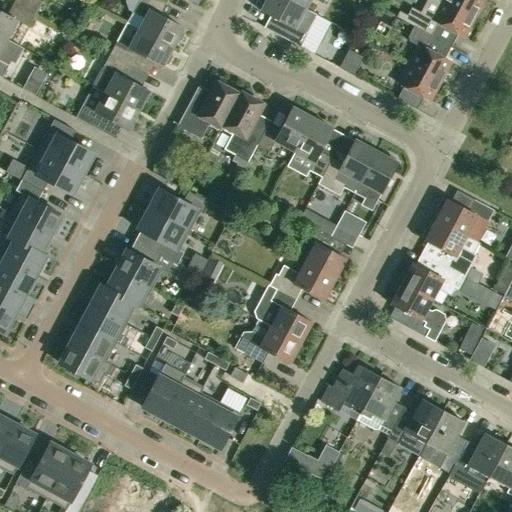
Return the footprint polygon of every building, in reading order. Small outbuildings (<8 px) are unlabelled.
[(39,0),(14,0),(14,2),(36,14),(43,2),(39,0)] [(160,15),(166,2),(161,0),(138,0),(132,12),(145,18),(140,29),(173,47),(176,41),(181,40),(184,34),(182,29),(183,27),(160,15)] [(300,20),(305,9),(288,0),(266,0),(261,11),(285,24),(279,35),(300,47),(311,26),(300,20)] [(288,0),(305,9),(310,0),(314,0),(323,4),(325,0),(288,0)] [(413,26),(431,35),(451,46),(458,33),(465,37),(475,18),(442,0),(441,0),(426,0),(420,11),(411,5),(406,14),(398,10),(395,16),(413,26)] [(441,0),(442,0),(475,18),(484,0),(441,0)] [(36,14),(14,2),(7,15),(0,10),(0,35),(6,39),(17,20),(29,27),(36,14)] [(451,46),(431,35),(413,26),(408,36),(409,40),(418,44),(408,64),(441,81),(451,62),(444,58),(451,46)] [(170,53),(173,47),(140,29),(134,39),(121,32),(110,54),(132,66),(139,54),(162,66),(163,64),(168,64),(172,57),(170,53)] [(24,49),(6,39),(0,35),(0,76),(2,78),(12,59),(17,61),(24,49)] [(349,49),(339,68),(354,76),(364,57),(349,49)] [(126,78),(132,66),(110,54),(93,86),(105,92),(139,110),(149,91),(126,78)] [(431,100),(441,81),(408,64),(397,83),(404,86),(397,99),(417,109),(424,97),(431,100)] [(239,94),(216,81),(204,104),(192,98),(177,126),(201,139),(210,122),(222,128),(223,126),(222,125),(239,94)] [(248,162),(257,145),(263,133),(251,127),(263,104),(240,91),(239,94),(222,125),(223,126),(233,131),(224,149),(248,162)] [(128,130),(139,110),(105,92),(95,111),(83,105),(76,117),(98,129),(105,117),(128,130)] [(295,151),(313,118),(293,107),(280,130),(268,124),(263,133),(257,145),(270,151),(275,141),(295,151)] [(322,177),(332,158),(320,151),(332,128),(313,118),(295,151),(314,162),(309,170),(322,177)] [(75,131),(54,119),(38,149),(83,174),(94,154),(70,141),(75,131)] [(360,181),(376,152),(355,140),(342,164),(332,158),(322,177),(318,184),(339,195),(350,176),(360,181)] [(83,174),(38,149),(21,180),(43,191),(48,181),(72,194),(83,174)] [(389,155),(384,156),(376,152),(360,181),(355,191),(366,197),(363,202),(364,206),(372,210),(397,163),(396,162),(395,158),(389,155)] [(163,160),(155,169),(169,181),(176,173),(163,160)] [(159,189),(148,209),(190,231),(199,212),(204,215),(210,202),(188,191),(183,202),(159,189)] [(10,213),(51,234),(61,215),(21,193),(10,213)] [(447,199),(446,200),(442,198),(437,208),(441,210),(436,219),(466,236),(477,242),(483,230),(488,221),(494,210),(474,199),(468,210),(447,199)] [(331,235),(338,223),(306,206),(300,218),(331,235)] [(190,231),(148,209),(138,229),(179,251),(190,231)] [(28,246),(41,253),(51,234),(10,213),(10,214),(14,216),(4,235),(9,238),(27,247),(28,246)] [(477,242),(466,236),(436,219),(430,229),(426,227),(421,236),(425,238),(424,240),(446,252),(440,263),(466,277),(478,255),(475,254),(481,244),(477,242)] [(331,236),(352,247),(359,235),(338,223),(331,236)] [(324,247),(330,236),(311,225),(299,246),(310,252),(304,263),(335,279),(346,259),(324,247)] [(255,228),(252,227),(249,233),(273,246),(277,240),(269,236),(255,228)] [(46,255),(41,253),(28,246),(27,247),(9,238),(0,255),(0,256),(36,275),(46,255)] [(126,249),(116,269),(152,289),(162,270),(175,277),(182,266),(160,254),(155,265),(126,249)] [(36,275),(0,256),(0,280),(25,294),(36,275)] [(198,260),(192,271),(199,275),(205,264),(198,260)] [(503,296),(511,279),(511,261),(509,260),(492,291),(503,296)] [(466,277),(440,263),(434,274),(413,262),(401,283),(432,299),(438,289),(448,294),(453,292),(456,286),(474,295),(480,284),(466,277)] [(324,300),(335,279),(304,263),(298,274),(283,266),(278,275),(276,273),(269,285),(276,289),(296,299),(302,288),(324,300)] [(152,289),(116,269),(106,287),(119,295),(118,297),(136,306),(141,309),(152,289)] [(511,279),(503,296),(511,301),(511,279)] [(0,280),(0,305),(15,314),(25,294),(0,280)] [(427,310),(432,299),(401,283),(390,303),(412,315),(406,326),(433,341),(444,320),(443,314),(436,311),(431,312),(427,310)] [(276,289),(269,285),(267,284),(255,307),(257,319),(301,343),(312,322),(290,311),(296,299),(276,289)] [(90,305),(126,324),(136,306),(118,297),(119,295),(106,287),(101,285),(90,305)] [(185,306),(201,314),(210,296),(195,287),(185,306)] [(177,302),(171,313),(178,317),(184,306),(177,302)] [(0,331),(5,334),(15,314),(0,305),(0,331)] [(126,324),(90,305),(80,324),(116,343),(126,324)] [(290,363),(301,343),(257,319),(249,333),(240,333),(233,347),(262,363),(268,352),(290,363)] [(80,324),(70,342),(106,361),(116,343),(80,324)] [(150,337),(157,341),(163,330),(156,326),(150,337)] [(177,342),(166,336),(163,344),(173,349),(177,342)] [(152,351),(157,341),(150,337),(144,347),(152,351)] [(478,343),(467,338),(461,349),(472,355),(478,343)] [(110,363),(106,361),(70,342),(59,363),(99,384),(110,363)] [(204,359),(215,365),(218,357),(208,352),(207,353),(204,359)] [(229,363),(218,357),(215,365),(225,370),(229,364),(229,363)] [(130,375),(137,379),(143,368),(135,364),(130,375)] [(362,409),(380,376),(359,365),(354,374),(343,369),(325,403),(338,411),(344,400),(362,409)] [(235,367),(230,376),(243,383),(248,374),(235,367)] [(161,371),(142,407),(162,417),(183,377),(180,381),(161,371)] [(131,389),(137,379),(130,375),(124,386),(131,389)] [(391,431),(404,407),(394,401),(401,388),(380,376),(362,409),(357,420),(377,431),(380,425),(391,431)] [(162,417),(181,428),(202,387),(183,377),(162,417)] [(204,388),(202,387),(181,428),(200,438),(219,402),(201,392),(204,388)] [(261,403),(250,398),(246,405),(257,410),(261,403)] [(423,448),(443,410),(422,399),(414,412),(404,407),(391,431),(387,438),(398,444),(399,443),(419,454),(423,448)] [(219,402),(200,438),(220,449),(239,413),(219,402)] [(454,465),(467,441),(457,435),(464,421),(443,410),(425,445),(445,455),(440,466),(451,472),(454,465)] [(0,452),(15,424),(0,415),(0,452)] [(35,434),(15,424),(0,452),(0,467),(13,475),(35,434)] [(479,494),(506,444),(485,433),(478,446),(467,441),(448,477),(479,494)] [(46,499),(70,453),(50,443),(37,467),(27,461),(16,483),(46,499)] [(324,480),(339,452),(325,444),(317,460),(292,446),(284,461),(324,480)] [(511,495),(511,446),(506,444),(488,477),(509,488),(506,492),(511,495)] [(90,464),(70,453),(46,499),(66,510),(90,464)] [(132,486),(119,510),(123,511),(160,511),(165,503),(132,486)] [(362,511),(365,507),(357,503),(352,511),(362,511)]
